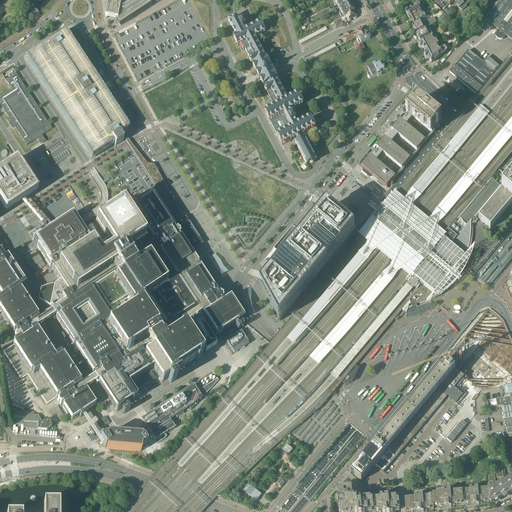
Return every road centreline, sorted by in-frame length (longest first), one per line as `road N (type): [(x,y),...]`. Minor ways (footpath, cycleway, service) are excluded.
road 1 (secondary): [(511,237),(281,511)]
road 2 (secondary): [(295,511),(511,251)]
road 3 (residential): [(325,511),(323,494),(477,305),(495,303),(511,332)]
road 4 (unclassified): [(76,22),(150,151)]
road 5 (unclassified): [(160,144),(92,20)]
road 6 (secondary): [(419,86),(511,165)]
